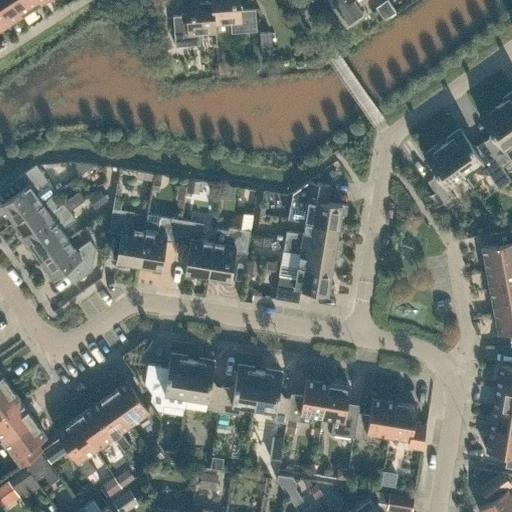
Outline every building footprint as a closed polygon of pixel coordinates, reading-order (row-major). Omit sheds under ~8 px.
[(15,0),(3,0),(0,2),(0,21),(4,27),(24,14),(15,0)] [(15,0),(24,14),(44,0),(15,0)] [(212,0),(185,0),(186,14),(173,15),(175,45),(200,43),(199,32),(215,31),(215,23),(214,23),(212,0)] [(212,0),(214,23),(215,23),(230,21),(231,31),(257,29),(255,8),(242,9),(242,4),(239,4),(238,0),(212,0)] [(331,0),(348,23),(363,13),(353,0),(331,0)] [(388,1),(377,9),(383,18),(395,10),(388,1)] [(271,31),(260,32),(261,48),(272,47),(271,31)] [(504,100),(499,104),(511,121),(511,90),(502,97),(504,100)] [(488,126),(478,133),(483,141),(498,161),(502,166),(511,158),(511,121),(499,104),(494,107),(492,104),(479,114),(488,126)] [(448,140),(443,143),(464,173),(473,167),(476,171),(489,173),(498,187),(510,179),(502,166),(498,161),(483,141),(474,147),(460,127),(446,137),(448,140)] [(437,144),(423,153),(437,173),(427,180),(435,191),(428,195),(435,205),(436,205),(453,193),(447,185),(464,173),(443,143),(439,147),(437,144)] [(14,221),(42,201),(56,191),(36,163),(17,176),(24,186),(0,203),(0,209),(3,214),(7,211),(14,221)] [(154,172),(152,188),(156,189),(159,186),(161,173),(154,172)] [(187,178),(186,191),(199,192),(200,180),(187,178)] [(288,218),(305,220),(339,225),(341,212),(346,213),(347,205),(348,204),(327,200),(330,184),(309,180),(292,192),(288,218)] [(234,186),(222,184),(221,194),(233,196),(234,186)] [(107,200),(99,189),(86,198),(94,209),(107,200)] [(49,211),(42,201),(14,221),(22,232),(18,235),(23,242),(69,210),(83,200),(76,190),(66,198),(63,201),(49,211)] [(112,207),(120,208),(122,197),(114,196),(112,207)] [(134,210),(120,208),(112,207),(109,230),(120,232),(115,265),(125,266),(126,261),(139,263),(144,229),(131,227),(134,210)] [(75,218),(69,210),(23,242),(29,250),(33,247),(40,258),(68,238),(61,228),(75,218)] [(147,212),(144,229),(139,263),(151,265),(151,270),(160,272),(166,239),(178,241),(181,218),(147,212)] [(181,218),(178,241),(189,243),(184,276),(194,277),(195,272),(207,275),(213,240),(200,239),(203,222),(181,218)] [(285,239),(340,248),(341,239),(336,238),(339,225),(305,220),(303,232),(286,229),(285,239)] [(502,230),(511,228),(511,220),(501,222),(502,230)] [(215,227),(213,240),(207,275),(220,277),(219,282),(231,284),(236,250),(247,252),(250,230),(229,226),(228,229),(215,227)] [(486,268),(511,262),(511,228),(502,230),(492,232),(494,244),(482,246),(486,268)] [(256,243),(268,245),(269,237),(258,235),(256,243)] [(76,248),(68,238),(40,258),(48,268),(44,271),(49,278),(49,280),(64,269),(73,282),(91,269),(95,246),(90,238),(76,248)] [(338,258),(340,248),(285,239),(281,261),(282,262),(331,270),(333,257),(338,258)] [(248,258),(245,271),(258,272),(260,259),(248,258)] [(329,283),(331,270),(282,262),(280,274),(279,274),(275,297),(298,301),(300,288),(333,293),(334,283),(329,283)] [(486,268),(490,289),(511,284),(511,262),(486,268)] [(511,284),(490,289),(494,310),(511,306),(511,284)] [(511,329),(511,306),(494,310),(498,332),(511,329)] [(148,362),(144,381),(152,392),(151,398),(158,409),(162,409),(163,403),(184,407),(184,405),(192,358),(187,358),(187,355),(170,352),(168,368),(160,367),(160,364),(148,362)] [(192,358),(184,405),(218,410),(222,386),(211,384),(215,359),(198,357),(197,359),(192,358)] [(222,386),(218,410),(240,414),(242,404),(253,406),(260,370),(254,369),(255,366),(238,363),(234,387),(222,386)] [(511,365),(500,363),(497,385),(511,387),(511,365)] [(260,370),(253,406),(275,410),(273,419),(286,422),(290,397),(278,395),(282,370),(265,368),(265,370),(260,370)] [(0,388),(8,383),(0,370),(0,388)] [(301,413),(322,416),(328,382),(306,378),(303,394),(291,392),(287,417),(300,419),(301,413)] [(109,393),(131,423),(149,410),(127,380),(109,393)] [(350,385),(328,382),(322,416),(333,418),(331,433),(353,436),(358,411),(359,404),(347,402),(350,385)] [(0,415),(21,400),(8,383),(0,388),(0,415)] [(494,407),(511,409),(511,387),(497,385),(494,407)] [(91,405),(113,436),(123,449),(130,444),(120,430),(131,423),(109,393),(91,405)] [(370,413),(358,411),(353,436),(366,438),(367,432),(389,435),(394,401),(372,397),(370,413)] [(34,418),(21,400),(0,415),(0,435),(3,440),(34,418)] [(394,401),(389,435),(410,439),(409,445),(422,447),(426,422),(414,420),(416,404),(394,401)] [(96,448),(113,436),(91,405),(74,418),(96,448)] [(511,431),(511,409),(494,407),(489,428),(511,431)] [(46,436),(34,418),(3,440),(20,464),(24,462),(31,457),(41,449),(37,443),(46,436)] [(96,448),(74,418),(56,431),(86,474),(87,474),(95,469),(95,468),(86,455),(96,448)] [(287,418),(285,429),(294,431),(296,419),(287,418)] [(511,431),(489,428),(486,450),(507,453),(505,465),(511,466),(511,431)] [(60,439),(43,451),(51,462),(68,450),(60,439)] [(156,445),(149,449),(157,460),(163,455),(156,445)] [(164,449),(163,460),(176,461),(177,451),(164,449)] [(270,450),(269,457),(279,459),(281,451),(270,450)] [(31,457),(24,462),(27,467),(31,473),(35,478),(43,473),(31,457)] [(27,467),(9,479),(17,490),(29,481),(33,488),(39,483),(35,478),(31,473),(27,467)] [(347,478),(348,468),(339,467),(337,477),(347,478)] [(128,468),(116,477),(123,486),(135,477),(128,468)] [(95,469),(87,474),(93,482),(98,478),(97,472),(95,469)] [(218,473),(202,470),(199,487),(215,489),(218,473)] [(383,470),(381,484),(394,486),(397,472),(383,470)] [(500,472),(481,486),(489,498),(490,500),(507,488),(510,486),(500,472)] [(278,474),(277,479),(284,489),(296,481),(293,476),(278,474)] [(115,475),(105,482),(113,492),(122,486),(115,475)] [(0,485),(0,508),(18,495),(7,480),(0,485)] [(315,483),(309,487),(316,496),(322,492),(315,483)] [(129,488),(112,500),(121,511),(137,499),(129,488)] [(478,508),(481,511),(510,511),(511,511),(511,494),(507,488),(490,500),(478,508)] [(389,493),(387,504),(399,506),(399,510),(411,511),(413,496),(389,493)] [(380,511),(369,496),(350,509),(352,511),(380,511)] [(82,506),(83,507),(86,511),(113,511),(106,503),(100,508),(93,498),(82,506)]
